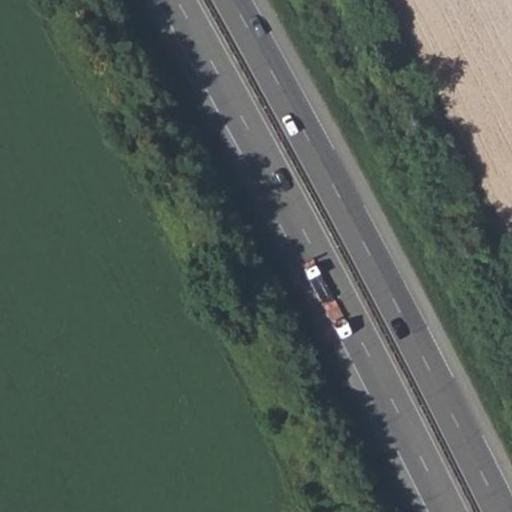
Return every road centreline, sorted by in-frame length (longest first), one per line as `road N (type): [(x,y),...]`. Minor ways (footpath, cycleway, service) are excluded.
road 1 (trunk): [(176,0),(447,511)]
road 2 (trunk): [(500,511),(231,0)]
